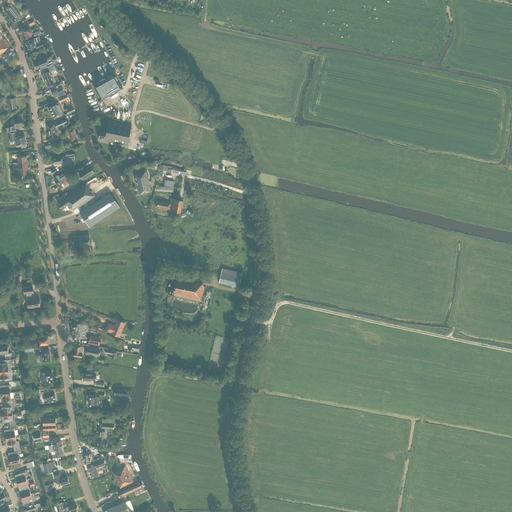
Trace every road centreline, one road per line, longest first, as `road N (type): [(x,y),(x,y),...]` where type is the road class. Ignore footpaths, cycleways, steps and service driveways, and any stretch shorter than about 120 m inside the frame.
road 1 (unclassified): [(240,511),(226,439),(257,256),(246,193)]
road 2 (track): [(511,349),(280,299),(267,322),(248,321)]
road 3 (unclassified): [(246,193),(203,111),(112,21),(102,0)]
road 4 (tertiary): [(96,511),(56,324)]
road 5 (unclassified): [(56,324),(40,155)]
road 6 (unclassified): [(40,155),(28,78),(0,20)]
